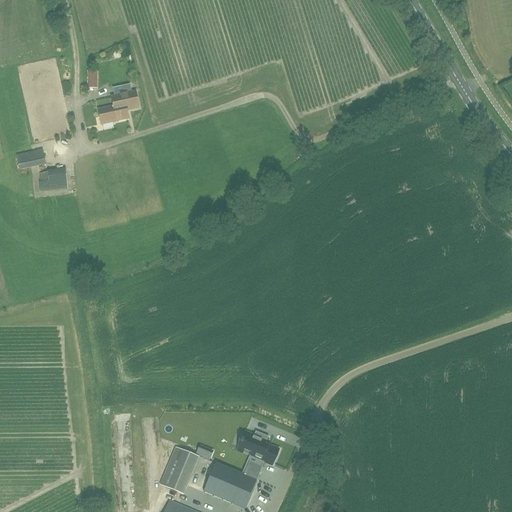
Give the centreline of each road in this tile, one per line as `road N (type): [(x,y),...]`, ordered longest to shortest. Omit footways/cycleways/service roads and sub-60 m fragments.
road 1 (unclassified): [(271,511),(318,413),(342,383),(511,319)]
road 2 (primary): [(511,156),(409,0)]
